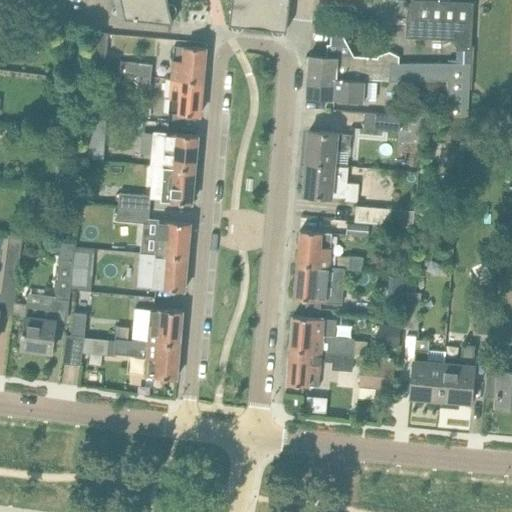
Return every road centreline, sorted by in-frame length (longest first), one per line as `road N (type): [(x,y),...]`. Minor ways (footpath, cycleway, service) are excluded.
road 1 (residential): [(251,436),(288,73),(265,46),(233,44),(218,68),(185,427)]
road 2 (residential): [(511,464),(251,436)]
road 3 (residential): [(185,427),(0,402)]
